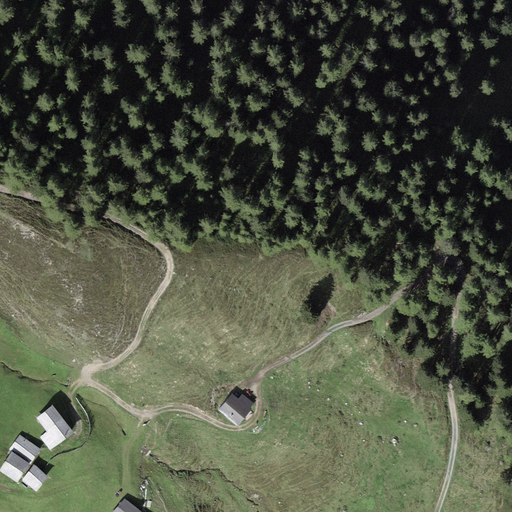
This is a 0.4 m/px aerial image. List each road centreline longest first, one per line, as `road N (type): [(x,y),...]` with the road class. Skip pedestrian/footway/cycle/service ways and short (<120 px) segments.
road 1 (track): [(143,415),(180,407),(218,428),(240,430),(258,415),(259,379),(388,307),(449,261),(462,269),(452,324),(453,450),(436,511)]
road 2 (track): [(0,190),(101,213),(150,244),(163,262),(132,347),(83,375),(143,415)]
